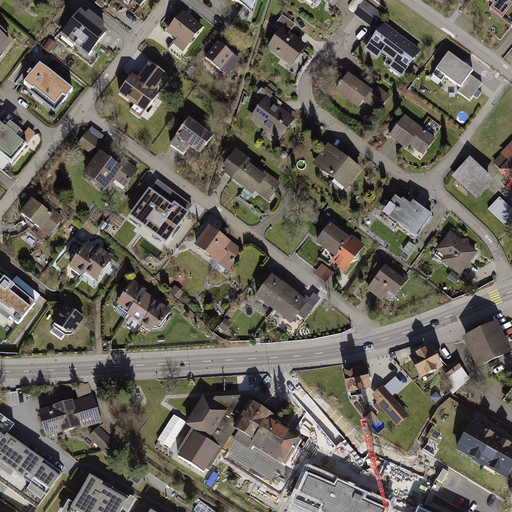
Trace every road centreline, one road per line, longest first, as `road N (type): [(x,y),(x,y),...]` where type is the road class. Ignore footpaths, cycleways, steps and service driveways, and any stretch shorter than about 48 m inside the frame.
road 1 (residential): [(511,292),(482,231),(430,184),(402,177),(311,109),(306,80),(347,23)]
road 2 (residential): [(81,109),(361,320),(371,343)]
road 3 (secondary): [(0,371),(304,355),(371,343)]
road 4 (secondary): [(371,343),(511,292)]
road 5 (residential): [(408,0),(511,75)]
